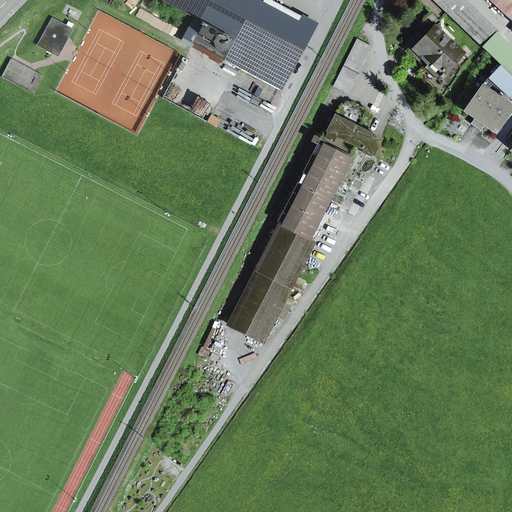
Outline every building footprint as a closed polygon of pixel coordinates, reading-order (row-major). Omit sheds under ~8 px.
[(161,0),(194,17),(218,30),(234,38),(222,59),(279,90),(297,55),(284,48),(298,22),(259,1),(257,0),(161,0)] [(463,0),(434,0),(499,62),(511,73),(511,51),(494,35),(497,32),(463,0)] [(511,0),(488,0),(511,22),(511,0)] [(467,58),(434,27),(440,22),(430,13),(420,24),(429,33),(412,51),(428,67),(420,75),(442,96),(467,58)] [(198,34),(212,41),(218,30),(194,17),(183,38),(193,43),(198,34)] [(52,53),(63,35),(68,38),(72,30),(52,19),(38,46),(52,53)] [(284,48),(297,55),(312,29),(298,22),(284,48)] [(193,43),(222,59),(234,38),(218,30),(212,41),(198,34),(193,43)] [(52,53),(58,56),(68,38),(63,35),(52,53)] [(357,39),(333,86),(347,93),(370,46),(357,39)] [(4,79),(37,92),(44,74),(11,61),(4,79)] [(511,73),(499,62),(482,86),(511,106),(511,98),(489,77),(499,66),(511,77),(511,73)] [(511,77),(499,66),(489,77),(511,98),(511,77)] [(511,106),(482,86),(464,111),(475,119),(471,124),(480,130),(484,125),(495,133),(511,108),(511,106)] [(317,144),(277,223),(281,225),(312,241),(308,238),(329,199),(332,192),(343,198),(367,151),(373,154),(380,140),(358,128),(351,125),(353,121),(360,124),(367,110),(351,102),(341,105),(328,131),(324,129),(321,135),(316,132),(311,141),(317,144)] [(329,199),(340,205),(343,198),(332,192),(329,199)] [(258,272),(289,288),(289,286),(294,277),(312,241),(281,225),(257,272),(258,272)] [(258,272),(230,326),(260,341),(289,288),(258,272)] [(289,286),(299,290),(303,281),(294,277),(289,286)]
